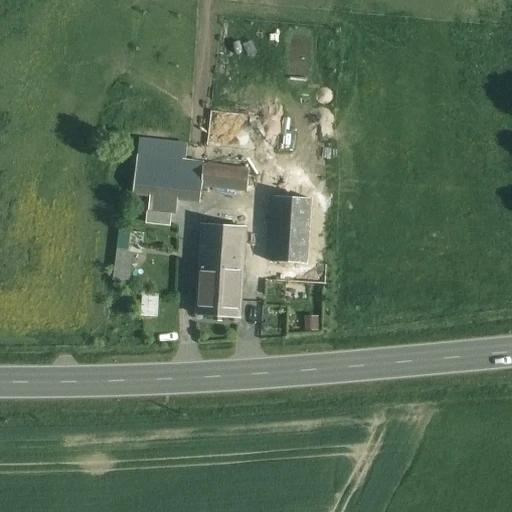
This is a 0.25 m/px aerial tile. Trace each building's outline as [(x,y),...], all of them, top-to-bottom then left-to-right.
[(248,171),(138,158),(133,194),(200,202),(202,186),(247,191),(248,171)] [(312,183),(276,181),(275,197),(311,200),(312,183)] [(311,200),(275,197),(270,263),(307,265),(311,200)] [(326,201),(311,200),(307,265),(322,266),(326,201)] [(245,229),(202,226),(197,316),(239,319),(245,229)] [(144,234),(121,232),(118,252),(126,253),(142,255),(144,234)] [(126,253),(118,252),(114,281),(127,283),(130,265),(125,265),(126,253)] [(307,265),(270,263),(269,282),(326,285),(327,266),(322,266),(307,265)] [(156,296),(144,295),(142,317),(154,318),(156,296)]
